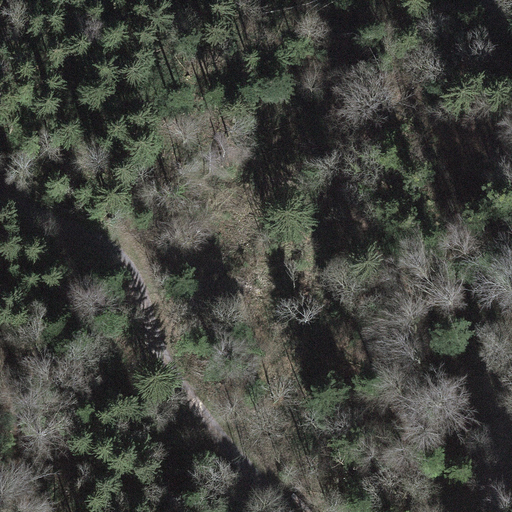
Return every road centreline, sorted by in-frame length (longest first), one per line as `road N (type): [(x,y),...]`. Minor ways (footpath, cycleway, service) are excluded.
road 1 (track): [(290,511),(167,371),(136,268),(106,243),(0,196)]
road 2 (track): [(0,333),(20,348),(26,377),(28,511)]
